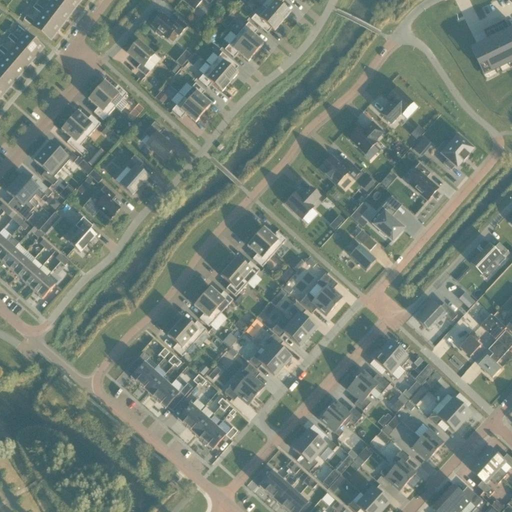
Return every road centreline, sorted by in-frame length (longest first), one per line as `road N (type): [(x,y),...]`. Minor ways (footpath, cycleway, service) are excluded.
road 1 (residential): [(399,34),(357,87),(307,129),(89,386)]
road 2 (residential): [(36,333),(238,106),(300,52),(333,0)]
road 3 (residential): [(399,34),(426,51),(458,100),(496,136),(495,150),(368,302)]
road 4 (residential): [(277,439),(263,427),(265,409),(368,302)]
road 5 (residential): [(511,205),(395,327),(386,320)]
road 6 (unclassified): [(223,501),(89,386)]
road 7 (residential): [(386,320),(277,439)]
road 8 (residential): [(86,71),(0,172)]
road 9 (residential): [(408,511),(491,421)]
